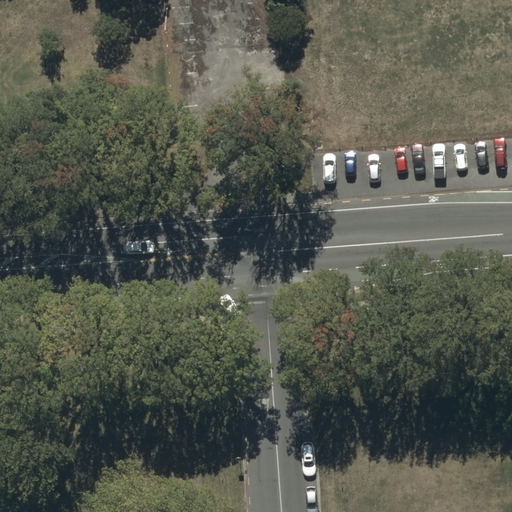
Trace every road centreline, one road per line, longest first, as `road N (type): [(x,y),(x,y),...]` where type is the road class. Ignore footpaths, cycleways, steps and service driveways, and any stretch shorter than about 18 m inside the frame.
road 1 (tertiary): [(262,248),(283,511)]
road 2 (secondary): [(0,264),(262,248)]
road 3 (secondary): [(262,248),(511,227)]
